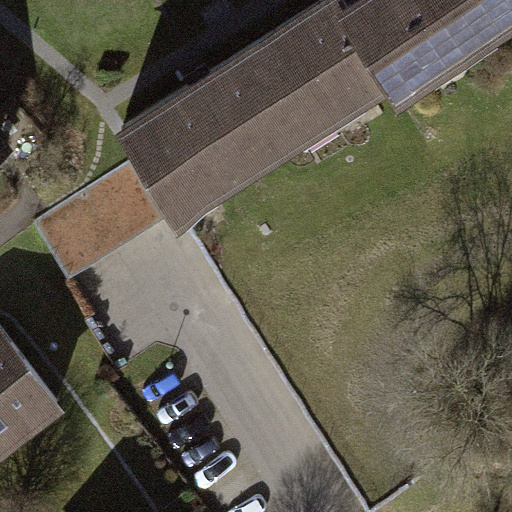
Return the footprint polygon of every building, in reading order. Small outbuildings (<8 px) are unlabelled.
[(319,0),(315,0),(119,117),(175,209),(374,87),(322,7),(319,0)] [(484,0),(332,0),(322,7),(374,87),(383,100),(501,25),(484,0)] [(511,0),(484,0),(501,25),(511,17),(511,0)] [(160,210),(128,157),(28,218),(60,270),(160,210)] [(0,440),(60,395),(0,317),(0,440)]
